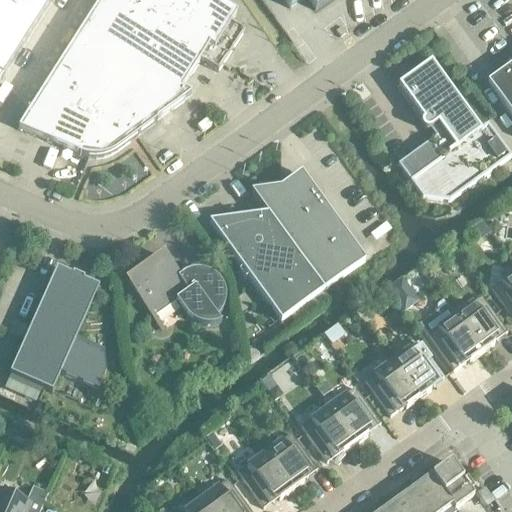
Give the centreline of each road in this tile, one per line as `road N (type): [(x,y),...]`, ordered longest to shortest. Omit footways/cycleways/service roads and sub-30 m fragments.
road 1 (unclassified): [(0,192),(87,228),(125,223),(437,0)]
road 2 (residential): [(322,511),(465,410)]
